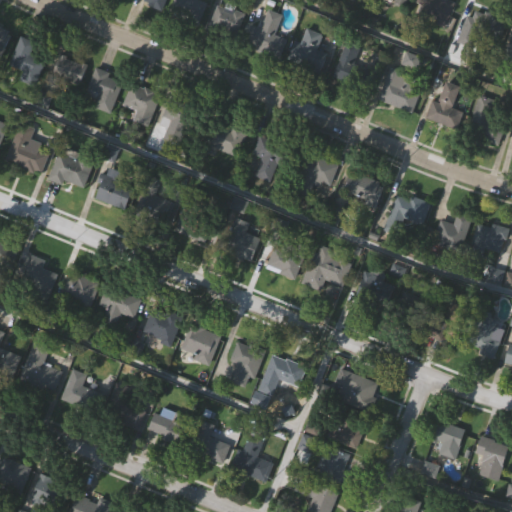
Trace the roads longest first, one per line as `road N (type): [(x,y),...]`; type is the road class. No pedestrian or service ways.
road 1 (residential): [(511,400),(426,374),(0,199)]
road 2 (residential): [(511,185),(344,127),(44,0)]
road 3 (residential): [(240,511),(0,411)]
road 4 (residential): [(371,511),(426,374)]
